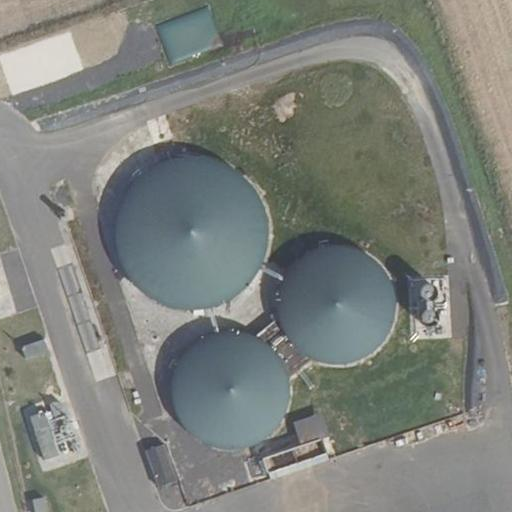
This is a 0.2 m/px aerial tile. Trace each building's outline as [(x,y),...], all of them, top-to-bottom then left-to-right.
[(206,7),(155,26),(169,63),(220,44),(206,7)] [(260,264),(266,241),(265,218),(256,196),(244,180),(228,169),(209,162),(190,160),(170,164),(153,172),(138,185),(127,201),(121,220),(120,244),(127,266),(141,285),(160,299),(183,306),(206,306),(228,298),(247,283),(260,264)] [(397,305),(395,286),(387,268),(373,253),(356,244),(336,241),(316,245),(299,255),(286,270),(278,288),(277,308),(282,327),(293,343),(309,355),(328,361),(348,361),(367,354),(382,342),(393,325),(397,305)] [(418,321),(436,323),(440,281),(421,279),(418,321)] [(89,316),(75,321),(96,380),(111,375),(89,316)] [(289,394),(287,374),(279,356),(265,342),(247,333),(227,330),(208,334),(191,343),(177,358),(170,376),(169,396),(174,415),(185,432),(201,444),(220,450),(240,449),(258,443),(274,430),(285,413),(289,394)] [(28,416),(41,459),(59,453),(46,410),(28,416)] [(261,457),(265,468),(332,448),(321,413),(291,422),(298,446),(261,457)] [(164,443),(144,449),(155,487),(176,481),(164,443)] [(163,511),(183,507),(178,483),(158,487),(163,511)] [(28,511),(46,511),(46,498),(27,499),(28,511)]
